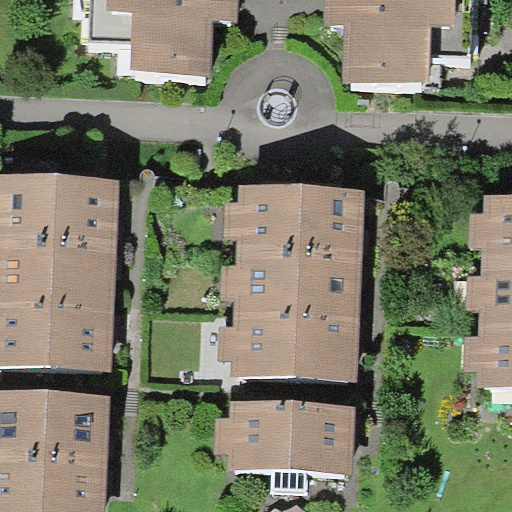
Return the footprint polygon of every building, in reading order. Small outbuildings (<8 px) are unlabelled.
[(114,27),(111,83),(206,88),(209,31),(234,33),(235,0),(86,0),(85,25),(114,27)] [(341,86),(436,90),(439,34),(468,35),(469,0),(320,0),(319,28),(344,29),(341,86)] [(0,363),(114,369),(116,335),(119,274),(122,233),(124,182),(0,175),(0,363)] [(236,375),(357,381),(359,345),(363,284),(365,230),(367,194),(240,188),(239,206),(226,206),(224,242),(237,242),(236,263),(223,262),(221,301),(236,302),(235,327),(220,326),(218,361),(236,362),(236,375)] [(511,204),(482,203),(481,222),(468,221),(467,257),(480,258),(479,279),(466,278),(464,317),(480,317),(479,342),(464,342),(463,376),(481,377),(481,391),(511,391),(511,204)] [(106,511),(107,488),(108,452),(110,399),(0,394),(0,511),(106,511)] [(300,474),(354,476),(356,438),(357,406),(231,401),(230,419),(216,418),(215,454),(229,455),(228,471),(263,472),(262,495),(299,497),(300,474)]
